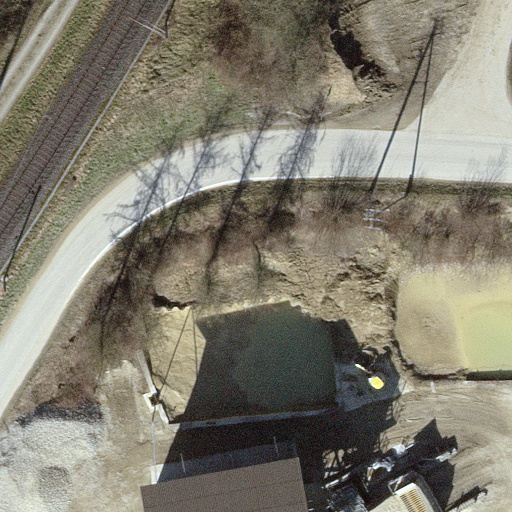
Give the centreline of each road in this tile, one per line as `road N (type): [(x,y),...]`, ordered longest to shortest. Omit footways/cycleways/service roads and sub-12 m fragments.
road 1 (track): [(473,139),(508,0)]
road 2 (track): [(0,123),(70,0)]
